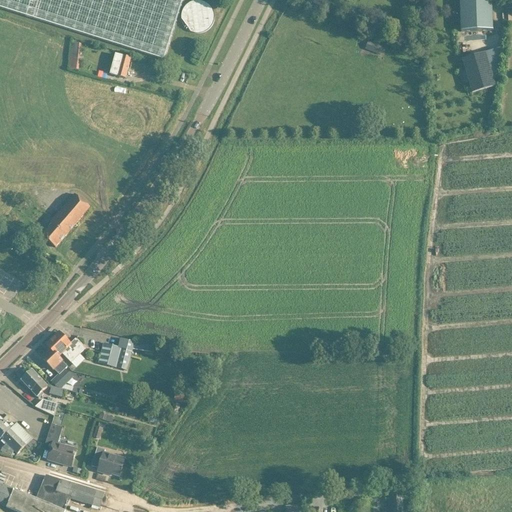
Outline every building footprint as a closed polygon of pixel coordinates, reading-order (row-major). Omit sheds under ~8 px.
[(0,0),(0,8),(154,57),(164,60),(182,0),(0,0)] [(459,0),(461,32),(493,31),(491,0),(459,0)] [(511,0),(503,0),(505,25),(511,24),(511,10),(511,9),(511,0)] [(69,68),(79,70),(81,45),(71,44),(69,68)] [(495,87),(493,79),(498,77),(502,56),(489,60),(487,53),(462,60),(472,94),(495,87)] [(131,59),(121,57),(116,55),(111,75),(126,79),(131,59)] [(52,224),(42,236),(55,248),(90,208),(75,195),(51,223),(52,224)] [(67,368),(60,361),(58,359),(62,354),(71,363),(85,349),(76,339),(70,344),(60,333),(47,346),(51,350),(42,358),(46,363),(47,363),(59,375),(51,382),(55,387),(61,389),(73,378),(65,369),(67,368)] [(133,350),(154,353),(155,347),(135,343),(135,342),(121,339),(118,348),(104,344),(98,363),(127,371),(133,350)] [(48,387),(47,386),(32,370),(21,380),(39,399),(44,394),(43,392),(48,387)] [(51,387),(49,395),(61,398),(63,390),(51,387)] [(136,391),(128,389),(126,397),(135,399),(136,391)] [(183,404),(184,401),(186,395),(177,392),(174,401),(183,404)] [(48,417),(52,403),(33,398),(30,412),(48,416),(47,424),(49,424),(51,418),(48,417)] [(108,416),(100,414),(99,420),(110,423),(111,419),(108,418),(108,416)] [(0,418),(0,440),(2,439),(17,455),(25,448),(33,439),(17,422),(16,423),(14,425),(12,423),(8,427),(5,423),(8,420),(4,416),(1,419),(0,418)] [(52,425),(47,439),(49,440),(54,441),(48,461),(71,468),(76,450),(73,449),(73,448),(65,445),(65,447),(58,445),(60,437),(57,436),(59,427),(52,425)] [(97,427),(94,437),(100,439),(103,429),(97,427)] [(119,476),(122,467),(125,459),(104,453),(105,451),(97,448),(92,467),(99,469),(98,472),(106,474),(106,473),(119,476)] [(15,490),(0,484),(0,505),(7,508),(6,509),(14,511),(66,511),(65,511),(71,496),(100,505),(104,494),(47,476),(37,500),(15,490)] [(389,511),(402,511),(402,492),(389,493),(389,511)]
